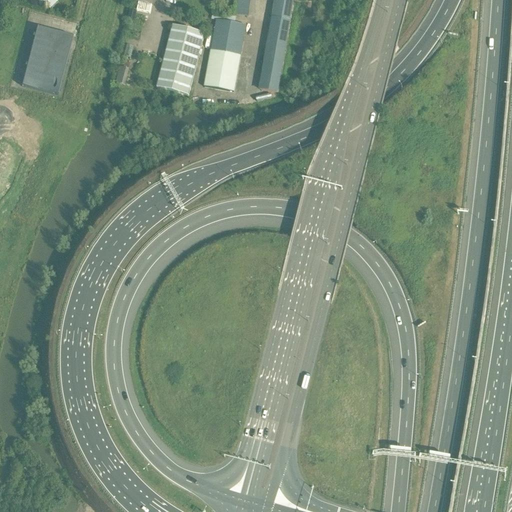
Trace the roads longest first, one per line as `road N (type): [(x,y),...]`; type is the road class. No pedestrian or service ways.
road 1 (motorway): [(240,498),(185,478),(149,450),(115,385),(112,338),(129,282),(167,236),(208,213),(272,205),(347,234),(395,295),(408,367),(397,511)]
road 2 (motorway): [(450,0),(416,54),(360,106),(164,195),(123,229),(95,269),(76,326),(78,397),(100,453),(154,511)]
road 3 (secondary): [(266,505),(399,0)]
road 4 (secondary): [(382,0),(317,200),(240,498)]
road 5 (motorway): [(496,0),(486,145),(433,511)]
road 6 (motorway): [(511,290),(479,511)]
